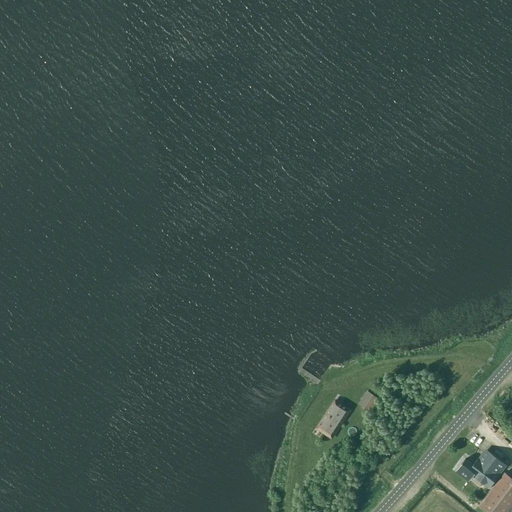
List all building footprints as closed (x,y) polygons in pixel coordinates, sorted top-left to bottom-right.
[(358,404),(370,412),(379,399),(367,391),(358,404)] [(335,401),(317,428),(331,438),(349,410),(335,401)] [(494,425),(498,419),(492,416),(489,422),(494,425)] [(479,458),(479,457),(473,465),(465,459),(457,470),(470,480),(475,474),(490,486),(488,488),(489,489),(500,474),(499,474),(496,471),(502,464),(489,454),(483,462),(479,458)] [(511,511),(511,478),(504,473),(479,506),(486,511),(511,511)]
